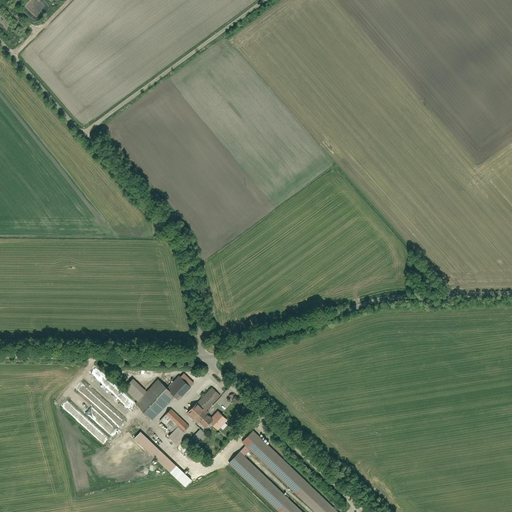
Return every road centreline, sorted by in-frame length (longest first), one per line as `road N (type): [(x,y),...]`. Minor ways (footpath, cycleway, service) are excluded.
road 1 (unclassified): [(206,357),(402,298),(511,292)]
road 2 (unclassified): [(206,357),(173,232),(82,134)]
road 3 (unclassified): [(82,134),(265,0)]
road 4 (unclassified): [(366,511),(206,357)]
road 5 (unclassified): [(0,354),(206,357)]
road 6 (unclassified): [(82,134),(0,41)]
